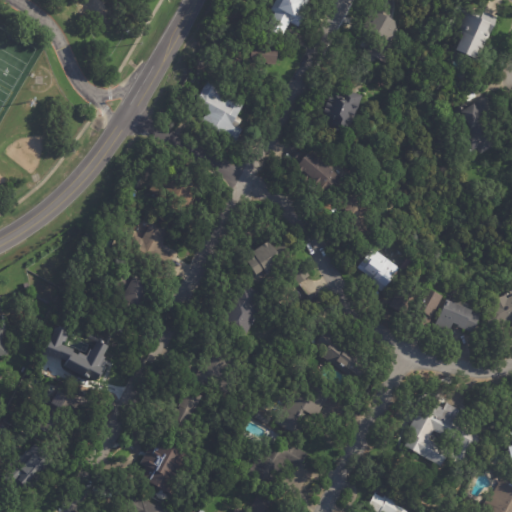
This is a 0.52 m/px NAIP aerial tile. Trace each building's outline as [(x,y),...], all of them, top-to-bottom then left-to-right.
[(288,26),(286,28),(271,20),(275,12),(271,10),(276,0),(309,0),(311,1),(298,25),(291,21),(288,26)] [(379,7),(397,16),(399,22),(395,29),(395,32),(393,38),(396,40),(386,60),(379,56),(376,61),(365,55),(370,45),(368,44),(375,30),(365,25),(375,5),(379,7)] [(485,10),(499,16),(482,55),(460,45),(466,31),(460,29),(467,11),(473,13),(475,9),(483,13),(485,10)] [(275,47),(249,45),(248,63),(274,64),(275,47)] [(242,131),(236,140),(202,120),(208,111),(194,103),(208,79),(235,94),(234,96),(245,102),(233,123),(243,128),(242,131)] [(365,93),(351,131),(333,125),(335,120),(323,116),(332,91),(339,93),(342,84),(365,93)] [(481,150),(479,146),(476,148),(454,110),(465,104),(467,106),(486,95),(497,114),(489,119),(501,141),(482,152),(481,150)] [(299,165),(305,156),(304,156),(307,153),(308,153),(310,151),(313,153),(315,150),(326,158),(329,154),(339,162),(335,167),(336,168),(335,169),(348,179),(336,195),(298,165),(299,165)] [(150,190),(158,175),(172,182),(176,173),(200,185),(187,209),(150,190)] [(344,212),(340,196),(358,192),(362,207),(368,206),(371,217),(363,219),(363,222),(347,226),(344,212)] [(163,244),(161,248),(174,255),(166,270),(158,266),(155,271),(124,254),(135,234),(143,238),(151,224),(169,234),(163,244)] [(271,270),(266,273),(264,269),(257,274),(247,259),(256,254),(253,250),(269,239),(272,244),(283,237),(292,250),(281,258),(284,262),(271,270)] [(377,250),(400,266),(382,291),(370,283),(373,278),(358,267),(373,247),(377,250)] [(402,266),(410,256),(418,262),(410,272),(402,266)] [(310,274),(299,284),(288,270),(299,261),(310,274)] [(146,294),(139,306),(137,304),(129,319),(115,311),(124,295),(115,290),(124,272),(133,277),(135,274),(152,283),(146,294)] [(263,305),(244,341),(214,325),(239,279),(262,291),(257,302),(263,305)] [(445,294),(430,322),(420,316),(423,310),(415,305),(412,311),(408,309),(406,313),(391,304),(401,286),(414,294),(418,286),(428,292),(431,286),(445,294)] [(511,322),(511,323),(498,330),(487,312),(495,307),(493,304),(508,295),(510,298),(511,296),(511,322)] [(451,298),(475,308),(474,310),(485,315),(477,334),(458,326),(459,323),(455,321),(449,336),(434,330),(448,297),(451,298)] [(361,353),(363,354),(359,359),(368,365),(358,379),(350,373),(348,375),(321,356),(324,352),(315,345),(324,331),(346,346),(348,343),(361,353)] [(89,354),(87,359),(99,365),(91,381),(58,363),(60,360),(41,350),(50,334),(68,344),(69,341),(75,344),(81,333),(96,341),(89,354)] [(214,346),(234,359),(225,372),(236,379),(227,394),(210,384),(206,390),(191,381),(212,346),(214,346)] [(328,391),(331,392),(318,417),(308,412),(302,422),(311,427),(305,438),(275,422),(293,387),(307,394),(313,383),(328,391)] [(172,418),(177,408),(178,409),(182,400),(181,400),(188,388),(202,395),(192,413),(195,415),(184,435),(168,425),(172,418)] [(73,398),(86,405),(64,442),(34,424),(43,409),(46,411),(59,389),(73,398)] [(449,403),(461,409),(454,421),(481,436),(467,463),(450,453),(443,466),(406,446),(412,435),(408,433),(421,408),(433,414),(438,405),(445,408),(448,402),(449,403)] [(255,417),(260,408),(273,415),(268,424),(255,417)] [(170,492),(141,477),(147,466),(142,463),(155,437),(190,455),(170,492)] [(300,468),(288,462),(274,488),(248,474),(255,462),(256,462),(268,441),(287,451),(290,444),(308,453),(300,468)] [(42,476),(32,486),(29,484),(26,488),(20,483),(16,488),(0,473),(0,471),(9,462),(15,466),(35,444),(54,461),(42,476)] [(511,511),(488,511),(486,511),(502,479),(511,484),(511,511)] [(234,511),(237,507),(246,511),(248,511),(261,491),(283,504),(278,511),(234,511)] [(410,511),(374,511),(368,508),(376,493),(384,498),(386,495),(397,502),(396,503),(410,511)] [(164,509),(162,511),(131,511),(124,508),(131,494),(140,499),(141,498),(164,509)]
